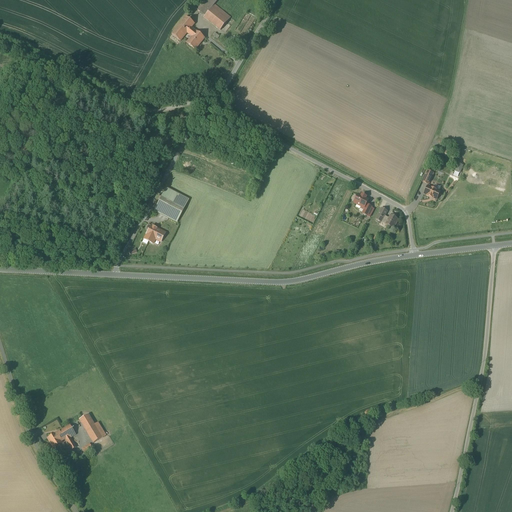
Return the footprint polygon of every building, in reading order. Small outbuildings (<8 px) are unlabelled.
[(203,0),(196,9),(206,17),(205,18),(221,31),(232,19),(215,5),(219,0),(203,0)] [(196,25),(187,18),(173,35),(181,42),(188,34),(193,38),(187,44),(196,51),(206,39),(197,32),(192,29),(196,25)] [(429,185),(434,174),(428,172),(423,182),(429,185)] [(429,187),(425,195),(437,200),(441,193),(429,187)] [(189,202),(167,190),(155,213),(177,225),(189,202)] [(370,201),(359,195),(354,205),(364,211),(362,215),(368,218),(373,208),(368,206),(370,201)] [(389,212),(383,209),(377,220),(394,230),(397,224),(398,224),(400,220),(395,218),(396,216),(392,214),(390,219),(386,217),(389,212)] [(151,227),(144,240),(153,244),(155,240),(161,242),(165,234),(151,227)] [(88,415),(80,420),(94,443),(106,436),(98,423),(95,425),(88,415)] [(70,426),(48,439),(53,448),(58,445),(57,444),(65,439),(72,450),(76,448),(70,438),(75,435),(70,426)] [(92,448),(89,444),(82,449),(84,452),(92,448)]
